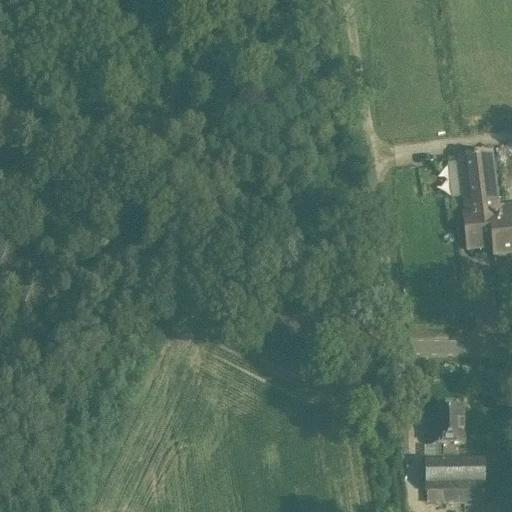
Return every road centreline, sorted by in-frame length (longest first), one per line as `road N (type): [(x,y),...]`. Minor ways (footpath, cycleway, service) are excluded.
road 1 (unclassified): [(511,348),(391,344),(285,321),(186,278),(0,175)]
road 2 (track): [(346,0),(391,344)]
